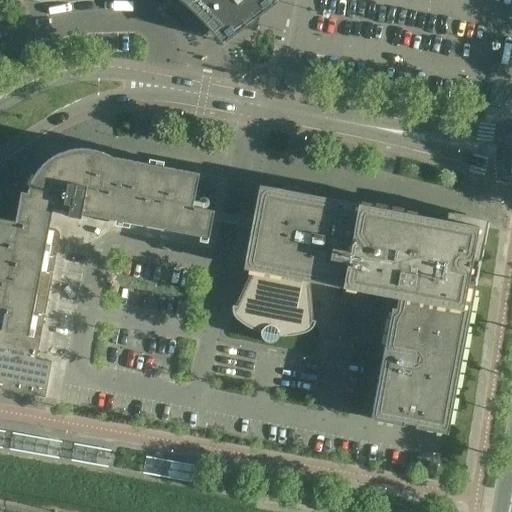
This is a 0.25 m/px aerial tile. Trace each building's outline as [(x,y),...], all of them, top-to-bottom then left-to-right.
[(195,0),(197,1),(214,19),(224,30),(230,37),(231,38),(232,38),(243,29),(244,29),(244,28),(245,28),(247,26),(248,26),(250,25),(252,24),(253,22),(254,21),(269,9),(276,4),(276,3),(274,0),(195,0)] [(273,193),(271,194),(272,201),(259,204),(260,201),(255,201),(254,208),(254,211),(253,211),(252,218),(253,218),(252,220),(213,212),(215,204),(193,200),(199,174),(112,158),(103,154),(99,152),(96,151),(93,151),(88,150),(84,150),(81,149),(77,150),(73,150),(69,151),(65,152),(62,153),(58,155),(54,157),(51,159),(46,162),(42,166),(38,170),(35,174),(32,179),(30,184),(28,189),(27,194),(21,192),(15,222),(0,219),(0,389),(45,398),(52,363),(36,360),(59,237),(59,235),(58,233),(57,232),(55,230),(54,230),(49,229),(54,203),(69,206),(67,217),(80,220),(81,215),(208,239),(212,221),(250,228),(250,231),(249,237),(248,237),(247,244),(248,245),(247,248),(245,255),(249,256),(250,253),(259,258),(236,307),(233,306),(232,309),(231,311),(231,313),(232,316),(234,319),(239,323),(249,329),(260,333),(262,340),(268,344),(274,342),(278,337),(292,337),(300,336),(305,334),(308,333),(311,331),(313,328),(314,327),(314,324),(314,321),(311,321),(308,281),(316,280),(317,284),(342,289),(358,205),(333,200),(329,218),(316,209),(319,204),(318,201),(316,199),(314,197),(311,195),(309,193),(307,192),(304,191),(301,190),(298,189),(296,188),(293,188),(290,188),(287,188),(284,189),(281,189),(278,190),(276,191),(273,193)] [(214,183),(203,181),(201,191),(212,193),(214,183)] [(374,419),(443,432),(471,285),(467,284),(474,246),(475,247),(478,231),(477,231),(477,227),(470,226),(471,220),(388,204),(386,210),(358,205),(342,289),(387,297),(385,308),(395,310),(374,419)] [(437,465),(428,463),(425,478),(434,479),(437,465)]
